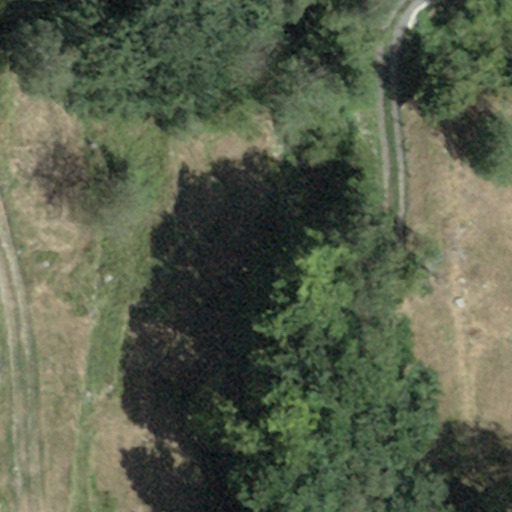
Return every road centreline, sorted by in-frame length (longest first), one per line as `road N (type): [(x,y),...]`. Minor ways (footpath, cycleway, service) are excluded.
road 1 (track): [(415,511),(390,67),(394,16),(424,0)]
road 2 (track): [(0,318),(39,511)]
